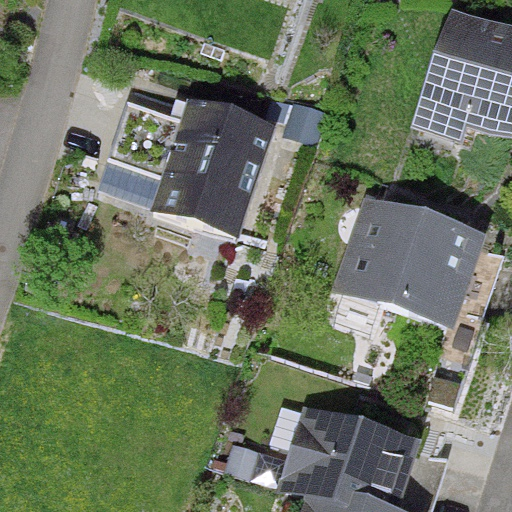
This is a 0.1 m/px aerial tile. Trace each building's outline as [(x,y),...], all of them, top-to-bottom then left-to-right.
[(511,25),(451,6),(412,129),(462,145),(468,126),(511,139),(511,25)] [(163,177),(151,209),(238,239),(277,124),(190,95),(181,120),(128,102),(109,158),(163,177)] [(328,114),(294,103),(284,135),(318,146),(328,114)] [(97,190),(151,209),(163,177),(109,158),(97,190)] [(366,193),(333,287),(454,329),(487,235),(366,193)] [(277,489),(306,499),(347,511),(353,494),(400,509),(422,441),(304,404),(301,413),(290,450),(286,461),(277,489)] [(271,444),(290,450),(301,413),(282,407),(271,444)] [(259,452),(234,446),(227,474),(251,481),(259,452)] [(251,481),(277,489),(286,461),(259,452),(251,481)] [(409,511),(400,509),(353,494),(347,511),(306,499),(301,511),(409,511)]
